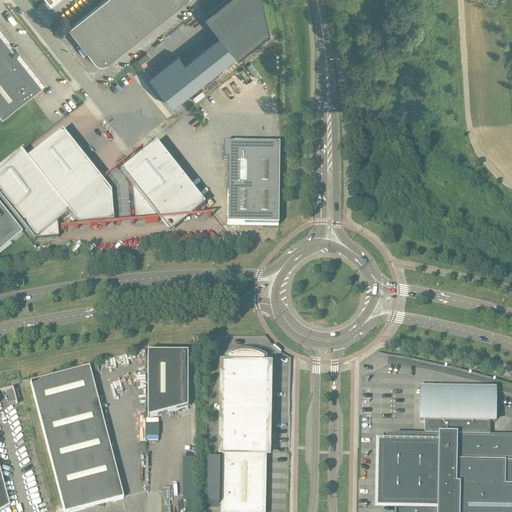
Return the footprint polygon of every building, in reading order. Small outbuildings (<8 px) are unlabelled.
[(147,30),(122,0),(103,0),(92,9),(123,49),(147,30)] [(122,0),(147,30),(171,12),(161,0),(122,0)] [(161,0),(171,12),(185,0),(161,0)] [(123,49),(92,9),(68,28),(87,52),(95,61),(97,63),(100,64),(103,64),(106,62),(106,63),(123,49)] [(0,114),(2,117),(42,86),(0,32),(0,114)] [(166,65),(149,78),(172,107),(235,56),(219,36),(185,64),(178,56),(166,65)] [(28,159),(69,214),(78,225),(114,223),(111,193),(62,132),(28,159)] [(156,144),(120,173),(133,188),(135,221),(193,216),(205,206),(156,144)] [(223,144),(223,160),(228,161),(227,225),(278,226),(279,145),(223,144)] [(69,214),(28,159),(23,151),(0,169),(0,197),(34,242),(37,240),(59,238),(57,224),(69,214)] [(0,251),(22,234),(0,205),(0,251)] [(227,366),(223,366),(220,511),(264,511),(266,451),(268,451),(269,451),(270,450),(271,450),(271,449),(272,448),(272,447),(272,446),(272,445),(271,444),(271,443),(270,442),(270,441),(269,440),(268,439),(267,438),(266,437),(267,367),(264,366),(264,359),(262,358),(261,358),(260,357),(258,357),(257,356),(255,356),(255,355),(255,354),(255,353),(254,352),(254,351),(253,350),(252,349),(251,348),(250,348),(249,348),(248,347),(246,348),(245,348),(244,348),(244,349),(243,350),(242,350),(241,351),(241,352),(240,354),(240,355),(227,359),(227,366)] [(188,354),(148,354),(148,353),(147,353),(147,419),(148,419),(148,418),(177,411),(188,409),(188,354)] [(89,368),(30,383),(63,511),(73,511),(123,499),(89,368)] [(11,403),(17,402),(14,390),(8,392),(11,403)] [(490,422),(493,422),(495,422),(491,391),(420,390),(420,394),(419,394),(416,400),(420,402),(420,421),(424,421),(424,434),(396,434),(396,448),(384,447),(383,472),(381,472),(380,469),(380,472),(380,475),(380,477),(380,480),(379,482),(380,483),(381,480),(383,480),(383,505),(395,505),(394,511),(511,511),(511,435),(490,435),(490,422)] [(0,511),(8,507),(9,507),(0,471),(0,466),(6,465),(7,471),(23,467),(19,453),(0,458),(0,511)] [(196,511),(196,457),(184,457),(184,501),(188,501),(188,511),(196,511)]
